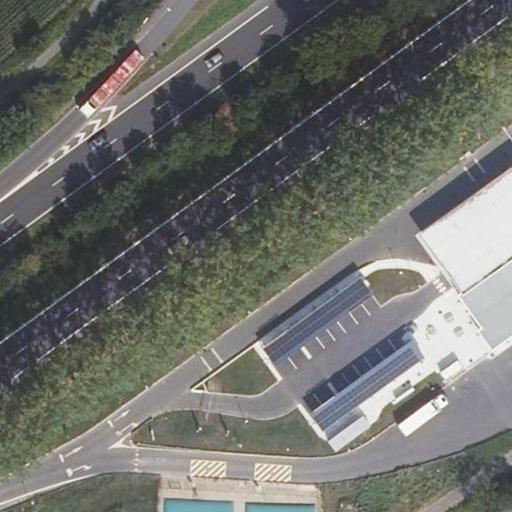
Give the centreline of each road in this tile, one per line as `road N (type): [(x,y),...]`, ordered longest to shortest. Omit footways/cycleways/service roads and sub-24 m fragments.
road 1 (trunk): [(0,363),(497,0)]
road 2 (trunk): [(308,0),(0,223)]
road 3 (trunk): [(177,0),(121,72),(17,169),(0,217)]
